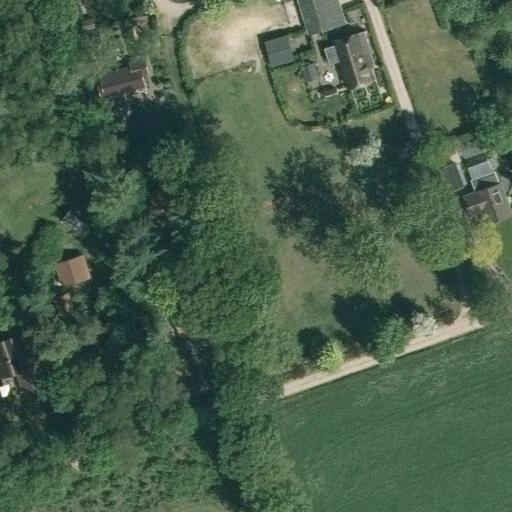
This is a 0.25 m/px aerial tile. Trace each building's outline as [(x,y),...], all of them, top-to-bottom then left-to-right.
[(297,0),(308,35),(346,23),(339,0),(297,0)] [(93,19),(82,22),(84,30),(95,28),(93,19)] [(99,28),(82,32),(86,46),(102,42),(99,28)] [(335,45),(323,49),(329,64),(340,61),(349,87),(371,80),(366,65),(374,63),(363,31),(334,40),(335,45)] [(264,41),(272,67),(294,60),(287,35),(264,41)] [(145,94),(142,80),(138,67),(102,77),(108,98),(139,90),(140,96),(145,94)] [(447,193),(464,187),(457,163),(435,171),(441,188),(445,187),(447,193)] [(465,195),(471,213),(483,210),(487,224),(501,220),(501,218),(510,215),(501,185),(476,193),(476,192),(465,195)] [(144,196),(149,215),(161,212),(162,216),(185,210),(184,206),(175,209),(170,190),(144,196)] [(91,278),(83,254),(55,264),(63,287),(91,278)] [(76,314),(69,292),(53,298),(60,320),(76,314)] [(192,341),(208,337),(207,332),(213,331),(208,309),(176,316),(181,339),(191,337),(192,341)] [(29,357),(21,334),(0,341),(0,368),(3,376),(26,368),(23,359),(29,357)] [(189,374),(186,357),(172,360),(176,377),(189,374)]
